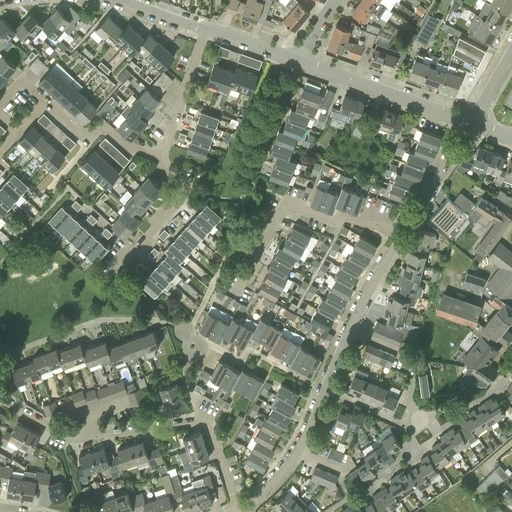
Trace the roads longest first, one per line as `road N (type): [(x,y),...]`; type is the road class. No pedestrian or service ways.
road 1 (residential): [(0,398),(68,436),(206,423),(241,506)]
road 2 (residential): [(297,450),(399,234)]
road 3 (residential): [(234,294),(282,211),(294,205),(329,219),(371,219),(399,234)]
road 4 (residential): [(469,123),(297,61)]
road 5 (residential): [(115,270),(182,196),(180,180),(160,159)]
road 6 (residential): [(160,159),(205,27)]
road 7 (residential): [(160,159),(106,128),(82,134),(46,101)]
road 8 (residential): [(399,234),(469,123)]
